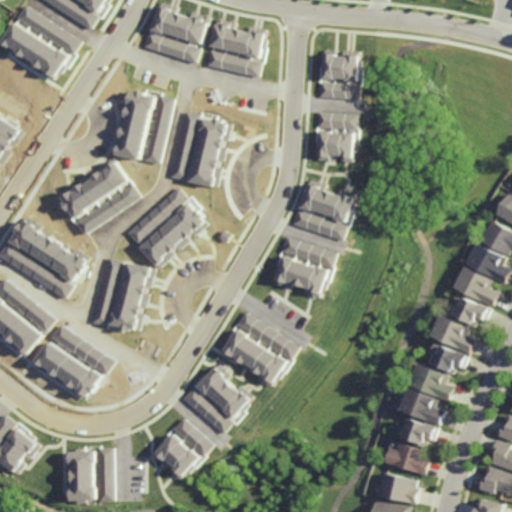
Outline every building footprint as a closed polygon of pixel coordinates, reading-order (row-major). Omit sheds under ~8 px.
[(48,0),(94,29),(102,16),(75,0),(48,0)] [(85,0),(103,11),(109,0),(85,0)] [(204,44),(211,17),(192,11),(191,16),(178,12),(180,6),(160,1),(152,29),(204,44)] [(85,40),(28,5),(20,18),(77,53),(85,40)] [(59,78),(72,54),(15,23),(3,46),(26,57),(25,60),(59,78)] [(202,47),(150,31),(145,46),(197,63),(202,47)] [(321,97),(362,99),(364,52),(339,51),(339,49),(327,49),(326,66),(322,65),(321,97)] [(261,76),(264,61),(211,50),(208,65),(261,76)] [(161,163),(174,98),(158,95),(158,96),(130,90),(118,155),(161,163)] [(172,175),(184,178),(198,114),(186,111),(172,175)] [(362,129),(362,114),(321,112),(320,127),(362,129)] [(192,181),(218,186),(229,122),(203,117),(192,181)] [(360,131),(321,131),(320,160),(341,160),(360,160),(360,131)] [(142,197),(117,160),(62,197),(83,228),(115,207),(118,212),(142,197)] [(329,184),(311,179),(304,209),(351,220),(358,193),(342,189),(341,193),(328,190),(329,184)] [(188,197),(178,187),(129,232),(139,243),(188,197)] [(511,221),(498,213),(511,192),(511,221)] [(161,266),(209,222),(190,203),(143,247),(161,266)] [(351,225),(299,209),(295,224),(347,240),(351,225)] [(511,252),(509,256),(484,240),(496,220),(511,230),(511,252)] [(285,251),(337,267),(341,252),(289,236),(285,251)] [(511,271),(506,283),(470,263),(482,242),(509,257),(505,265),(511,269),(511,271)] [(327,298),(334,269),(285,256),(278,283),(294,287),(295,284),(308,287),(307,293),(327,298)] [(96,321),(108,324),(121,259),(109,257),(96,321)] [(153,267),(129,262),(114,326),(137,331),(145,299),(153,267)] [(492,288),(503,294),(496,307),(458,287),(469,266),(496,281),(492,288)] [(11,308),(6,314),(0,309),(0,305),(4,300),(0,296),(0,325),(33,351),(45,335),(11,308)] [(494,309),(487,322),(482,319),(478,328),(468,324),(469,322),(456,316),(462,305),(465,307),(470,296),(494,309)] [(304,345),(246,312),(237,327),(239,328),(225,353),(281,385),(304,345)] [(470,336),(479,341),(473,355),(434,336),(444,315),(473,329),(470,336)] [(41,362),(94,393),(105,375),(52,344),(41,362)] [(457,352),(458,350),(471,357),(465,370),(460,368),(456,376),(434,365),(439,354),(441,355),(446,346),(457,352)] [(448,385),(458,389),(452,403),(412,386),(422,363),(452,376),(448,385)] [(259,398),(245,385),(241,389),(230,379),(231,377),(219,366),(202,384),(239,419),(259,398)] [(188,398),(228,434),(239,421),(230,413),(228,415),(197,387),(188,398)] [(437,408),(448,413),(442,427),(402,411),(411,389),(441,401),(437,408)] [(0,450),(21,422),(9,413),(0,425),(0,450)] [(511,442),(500,437),(509,415),(511,416),(511,442)] [(426,425),(427,423),(441,429),(435,443),(429,441),(426,449),(404,440),(408,429),(411,430),(415,420),(426,425)] [(20,471),(30,456),(35,459),(46,444),(22,427),(0,457),(20,471)] [(511,449),(511,471),(493,464),(495,460),(492,459),(499,441),(511,446),(511,449)] [(426,459),(428,460),(427,462),(431,463),(427,477),(387,465),(392,450),(400,452),(403,444),(428,451),(426,459)] [(103,447),(105,501),(121,501),(119,447),(103,447)] [(77,500),(102,499),(100,450),(75,451),(77,500)] [(511,496),(511,498),(506,496),(506,494),(497,491),(495,496),(481,491),(490,467),(511,475),(511,496)] [(422,480),(388,472),(382,495),(417,503),(422,480)] [(414,511),(415,505),(378,501),(376,511),(414,511)]
